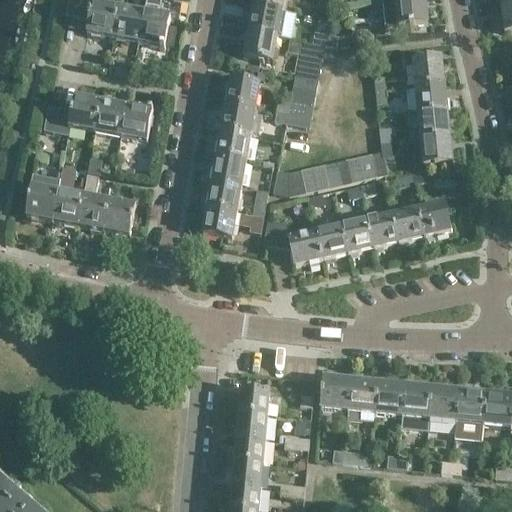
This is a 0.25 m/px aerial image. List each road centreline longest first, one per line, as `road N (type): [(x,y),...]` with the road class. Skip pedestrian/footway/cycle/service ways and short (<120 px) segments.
road 1 (residential): [(496,337),(493,148),(455,0)]
road 2 (residential): [(149,306),(209,0)]
road 3 (tertiary): [(210,324),(416,342),(496,337)]
road 4 (residential): [(187,511),(210,324)]
road 5 (tertiary): [(0,265),(149,306)]
